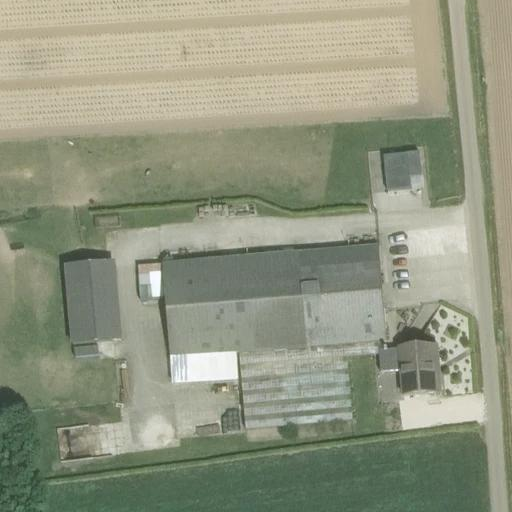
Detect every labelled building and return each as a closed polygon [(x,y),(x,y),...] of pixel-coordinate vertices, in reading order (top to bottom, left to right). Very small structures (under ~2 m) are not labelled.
[(387,192),(412,190),(410,178),(422,177),(419,154),(384,157),(387,192)] [(208,359),(240,356),(386,342),(387,341),(379,247),(163,265),(171,362),(208,359)] [(73,347),(123,343),(117,267),(67,271),(73,347)] [(382,352),(389,351),(389,348),(386,349),(386,342),(240,356),(242,379),(246,432),(353,423),(348,358),(382,356),(382,352)] [(98,347),(74,349),(75,359),(99,356),(98,347)] [(404,396),(440,394),(439,375),(436,376),(433,347),(401,350),(389,351),(382,352),(382,356),(384,374),(402,372),(404,396)]
